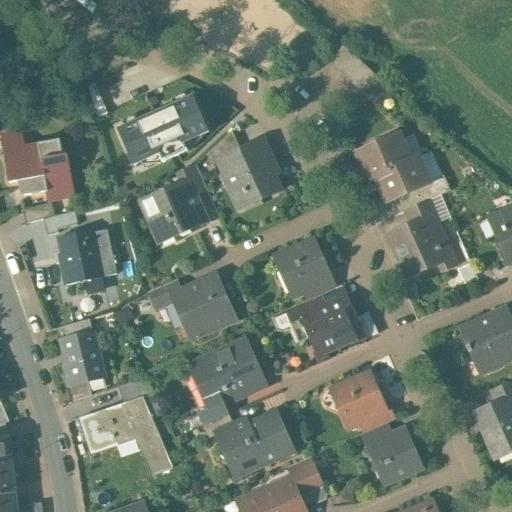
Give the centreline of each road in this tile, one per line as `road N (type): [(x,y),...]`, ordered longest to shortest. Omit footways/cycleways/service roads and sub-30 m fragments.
road 1 (residential): [(0,8),(120,39),(232,88),(313,154),(347,207)]
road 2 (residential): [(66,511),(56,450),(0,283)]
road 3 (residential): [(402,336),(462,468)]
road 4 (residential): [(347,207),(402,336)]
road 5 (residential): [(347,207),(232,254)]
road 6 (residential): [(402,336),(511,288)]
